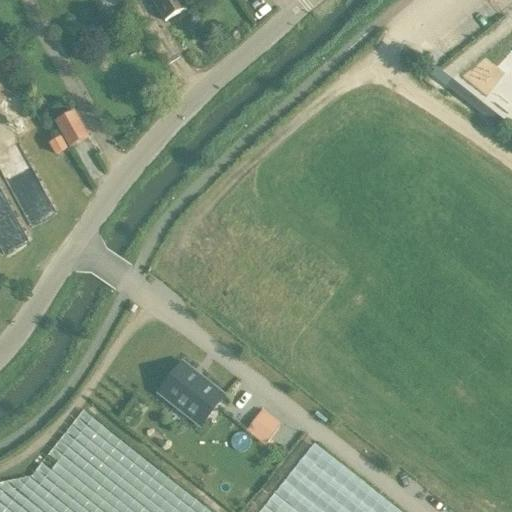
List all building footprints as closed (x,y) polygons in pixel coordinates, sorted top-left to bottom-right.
[(151,0),(165,24),(187,11),(180,0),(151,0)] [(487,93),(495,87),(480,67),(511,44),(511,42),(506,34),(454,73),(484,113),(496,105),(487,93)] [(74,111),(56,122),(70,148),(89,138),(74,111)] [(57,155),(66,150),(60,140),(51,145),(57,155)] [(183,365),(160,395),(188,417),(199,426),(200,427),(201,426),(208,418),(224,397),(183,365)] [(264,411),(248,430),(266,444),(281,424),(264,411)] [(402,511),(333,458),(323,472),(307,460),(293,477),(300,482),(302,480),(316,490),(323,481),(341,496),(343,493),(368,511),(402,511)]
